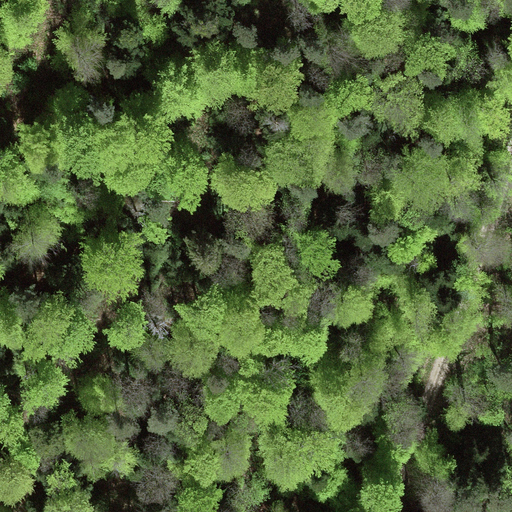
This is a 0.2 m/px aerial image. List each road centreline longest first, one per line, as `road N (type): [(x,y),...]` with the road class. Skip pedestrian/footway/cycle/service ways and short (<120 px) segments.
road 1 (track): [(265,0),(150,233),(98,313),(55,355)]
road 2 (track): [(511,134),(383,511)]
